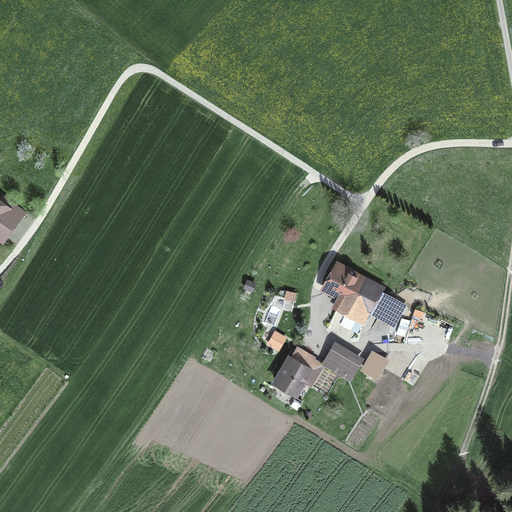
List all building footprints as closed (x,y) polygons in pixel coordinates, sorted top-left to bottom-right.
[(0,238),(3,241),(24,213),(3,197),(0,201),(0,238)] [(340,294),(334,304),(339,307),(338,308),(363,321),(369,311),(392,325),(404,304),(356,278),(357,276),(339,266),(327,286),(340,294)] [(247,281),(245,287),(252,290),(255,284),(247,281)] [(296,294),(287,292),(285,298),(294,300),(296,294)] [(403,319),(397,334),(405,337),(408,329),(404,328),(406,321),(403,319)] [(276,333),(270,344),(279,349),(285,338),(276,333)] [(332,348),(324,362),(351,378),(359,364),(332,348)] [(286,361),(275,380),(294,392),(301,379),(311,385),(324,364),(297,349),(295,353),(291,351),(285,361),(286,361)] [(375,353),(364,370),(375,377),(386,359),(375,353)]
